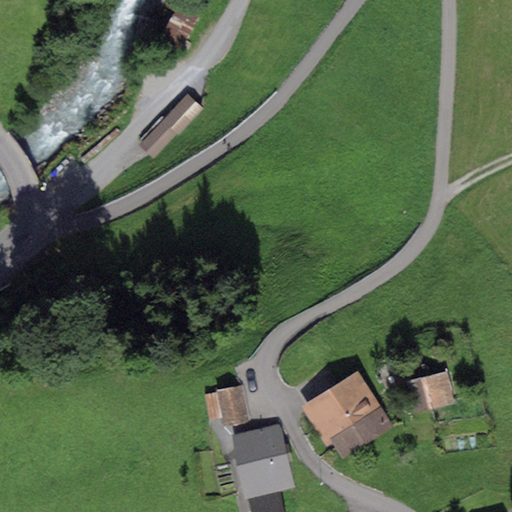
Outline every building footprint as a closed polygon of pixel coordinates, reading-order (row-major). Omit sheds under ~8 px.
[(179,50),(205,5),(195,0),(169,0),(167,5),(177,10),(160,38),(179,50)] [(197,111),(185,99),(165,120),(176,130),(178,132),(197,111)] [(165,120),(143,143),(154,153),(176,130),(165,120)] [(411,384),(416,407),(450,400),(444,376),(411,384)] [(335,437),(345,452),(387,425),(357,380),(309,410),(329,441),(335,437)] [(219,391),(225,422),(245,418),(239,387),(219,391)] [(205,394),(209,420),(222,417),(217,392),(205,394)] [(292,486),(289,471),(287,471),(279,434),(271,436),(270,431),(265,428),(238,434),(251,495),(292,486)] [(254,499),(256,511),(279,511),(276,494),(254,499)]
